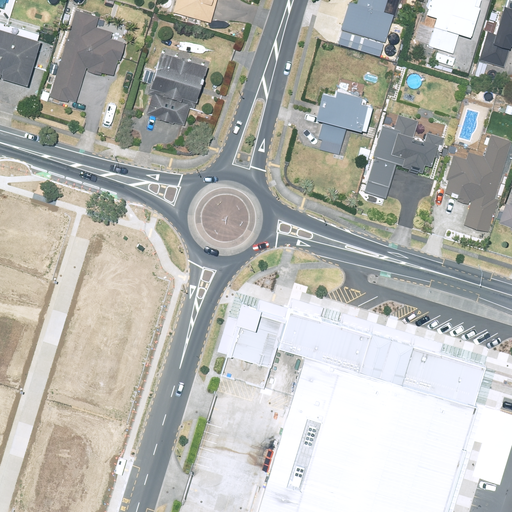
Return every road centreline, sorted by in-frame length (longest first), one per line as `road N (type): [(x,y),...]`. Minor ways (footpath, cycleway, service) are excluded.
road 1 (residential): [(2,511),(83,240)]
road 2 (residential): [(191,326),(136,511)]
road 3 (tertiary): [(301,0),(254,184)]
road 4 (tertiary): [(213,175),(228,153),(281,0)]
road 5 (secondary): [(268,203),(417,265)]
road 6 (secondary): [(417,265),(374,264),(290,240),(262,243)]
road 7 (secondary): [(0,141),(121,179)]
